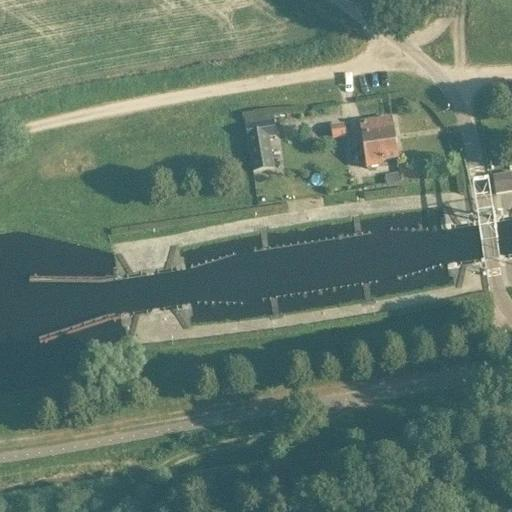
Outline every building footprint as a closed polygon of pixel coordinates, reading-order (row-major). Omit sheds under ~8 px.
[(271,117),(246,121),(248,129),(253,174),(268,172),(272,172),(268,139),(274,139),(273,125),(272,122),(271,117)] [(393,119),(373,122),(360,124),(367,169),(383,167),(383,163),(399,160),(393,119)] [(344,124),(330,126),(331,130),(325,130),(326,136),(324,136),(326,146),(334,145),(334,147),(347,145),(344,124)] [(46,173),(91,168),(89,155),(44,160),(46,173)] [(511,174),(492,178),(493,185),(495,196),(500,195),(511,193),(511,174)]
